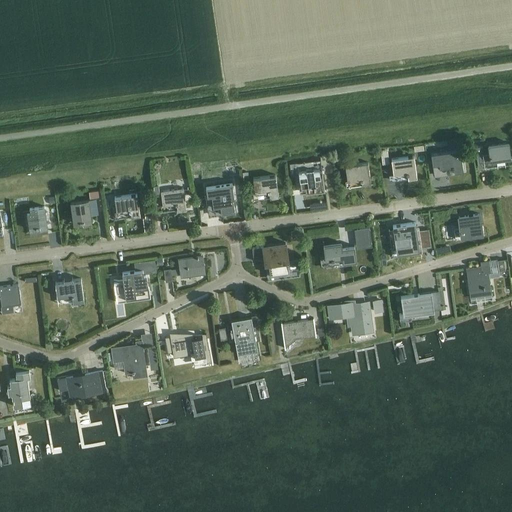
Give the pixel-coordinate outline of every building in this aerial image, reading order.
[(508,143),(488,145),(490,160),(510,158),(508,143)] [(460,149),(437,153),(426,154),(428,166),(439,164),(440,167),(453,165),(454,171),(463,170),(460,149)] [(414,155),(391,158),(393,174),(407,172),(408,178),(417,177),(414,155)] [(320,158),(289,162),(291,174),(299,173),(301,186),(314,184),(315,190),(324,189),(321,168),(320,158)] [(368,162),(345,165),(347,180),(361,178),(361,184),(370,183),(368,162)] [(275,174),(253,177),(255,193),(268,191),(269,197),(278,196),(275,174)] [(206,186),(208,201),(213,200),(213,205),(220,204),(221,212),(234,210),(232,198),(234,197),(231,182),(206,186)] [(183,187),(160,190),(162,205),(176,203),(177,209),(186,208),(183,187)] [(98,190),(89,191),(90,198),(99,196),(98,190)] [(137,193),(114,196),(116,211),(130,210),(131,216),(140,214),(137,193)] [(88,200),(70,202),(73,223),(83,222),(83,223),(91,222),(90,215),(98,214),(96,199),(88,200)] [(27,213),(29,229),(47,227),(44,206),(29,208),(30,213),(27,213)] [(458,216),(461,236),(472,235),(471,231),(481,229),(479,214),(458,216)] [(415,222),(395,225),(398,251),(419,248),(419,243),(421,243),(419,230),(416,231),(415,222)] [(370,240),(368,223),(355,225),(357,242),(370,240)] [(377,229),(379,245),(386,244),(384,228),(377,229)] [(299,229),(292,230),(293,237),(300,236),(299,229)] [(323,240),(322,240),(326,265),(327,265),(326,260),(342,258),(342,263),(355,261),(356,265),(357,265),(354,245),(342,247),(341,242),(336,243),(324,244),(323,240)] [(267,255),(270,274),(289,272),(285,242),(266,245),(266,250),(263,250),(263,246),(252,248),(254,261),(265,259),(264,255),(267,255)] [(433,248),(421,250),(423,260),(434,257),(433,248)] [(171,275),(180,273),(181,276),(205,273),(202,255),(178,259),(179,268),(170,269),(170,268),(164,269),(165,282),(172,281),(171,275)] [(154,259),(142,260),(143,268),(155,267),(154,259)] [(497,260),(498,271),(505,270),(503,259),(497,260)] [(481,266),(466,268),(469,296),(491,293),(488,272),(490,272),(489,260),(480,261),(481,266)] [(142,270),(122,272),(126,298),(147,295),(146,291),(148,290),(146,278),(143,278),(142,270)] [(64,280),(55,281),(57,296),(72,294),(73,301),(84,300),(81,278),(73,279),(72,277),(63,278),(64,280)] [(12,304),(21,303),(18,283),(0,285),(0,298),(1,303),(12,302),(12,304)] [(402,311),(398,312),(399,321),(411,319),(410,313),(441,309),(438,290),(420,293),(419,293),(418,293),(414,294),(400,296),(402,311)] [(124,297),(116,298),(119,319),(127,318),(124,297)] [(374,299),(376,310),(382,309),(381,298),(374,299)] [(345,304),(327,307),(328,319),(347,316),(348,326),(351,326),(351,328),(363,327),(364,332),(373,331),(369,305),(369,302),(355,304),(355,299),(345,301),(345,304)] [(231,336),(234,335),(240,370),(260,365),(251,316),(231,320),(233,329),(230,330),(231,336)] [(313,317),(281,322),(284,346),(295,337),(316,334),(313,317)] [(227,339),(225,328),(219,329),(221,341),(227,339)] [(142,334),(144,344),(152,343),(150,333),(142,334)] [(177,334),(164,337),(167,352),(172,351),(173,355),(182,354),(181,349),(196,350),(197,350),(198,350),(198,351),(198,352),(200,361),(210,359),(211,364),(206,333),(205,333),(205,334),(201,334),(202,336),(199,336),(193,337),(193,334),(177,337),(177,334)] [(129,344),(111,347),(111,352),(112,359),(113,361),(123,360),(125,373),(132,372),(133,377),(147,375),(142,339),(135,340),(136,347),(129,348),(129,344)] [(109,368),(103,370),(107,388),(112,387),(109,368)] [(16,378),(9,379),(10,385),(7,385),(7,387),(6,389),(6,391),(8,392),(8,394),(11,393),(13,406),(33,403),(32,394),(29,395),(27,377),(30,376),(29,370),(16,371),(16,378)] [(69,397),(96,392),(102,391),(102,387),(106,387),(102,370),(84,374),(85,376),(73,378),(72,376),(57,379),(59,390),(67,389),(69,397)]
